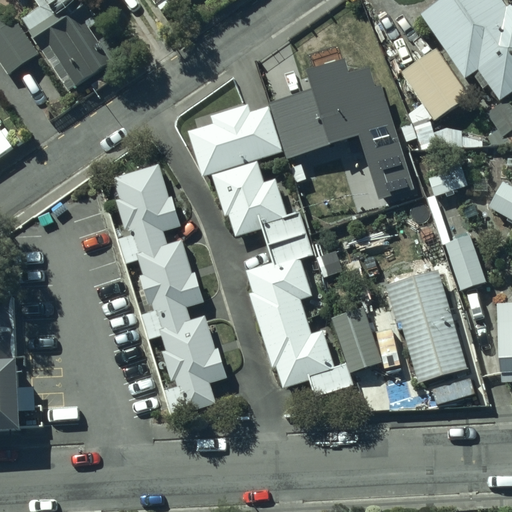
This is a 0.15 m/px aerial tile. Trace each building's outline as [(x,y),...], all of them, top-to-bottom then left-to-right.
[(0,6),(0,63),(8,76),(44,52),(70,91),(114,62),(91,29),(100,23),(84,0),(48,0),(49,1),(13,26),(0,6)] [(156,0),(165,11),(179,0),(156,0)] [(511,0),(503,7),(498,0),(432,0),(416,12),(462,78),(476,68),(499,100),(511,90),(511,0)] [(468,92),(431,45),(396,71),(432,118),(468,92)] [(271,106),(286,153),(288,152),(289,158),(363,136),(382,200),(415,190),(384,85),(378,87),(372,68),(353,74),(348,59),(309,71),(315,91),(272,104),(273,106),(271,106)] [(281,153),(263,97),(213,113),(215,122),(191,130),(208,184),(221,180),(242,244),(259,239),(269,267),(257,275),(266,319),(264,339),(280,387),(308,377),(314,394),(349,382),(343,364),(336,366),(323,326),(311,329),(301,299),(311,296),(299,260),(314,255),(298,208),(286,212),(268,157),(281,153)] [(511,129),(511,105),(509,102),(490,117),(504,136),(511,129)] [(0,156),(14,147),(0,127),(0,156)] [(158,161),(115,174),(133,235),(120,239),(126,257),(143,252),(161,312),(145,317),(150,333),(163,329),(181,387),(168,391),(174,411),(186,408),(187,411),(219,401),(213,383),(231,378),(226,360),(208,309),(191,315),(188,305),(207,298),(203,285),(192,269),(182,236),(168,241),(164,229),(183,223),(173,193),(168,195),(158,161)] [(461,162),(428,172),(436,197),(469,187),(461,162)] [(511,188),(497,181),(485,206),(511,219),(511,188)] [(489,281),(473,234),(443,244),(459,292),(489,281)] [(443,276),(390,293),(422,391),(475,375),(443,276)] [(380,359),(361,306),(330,318),(349,370),(380,359)] [(511,306),(498,308),(503,385),(511,384),(511,306)] [(0,432),(25,431),(21,354),(0,354),(0,432)]
